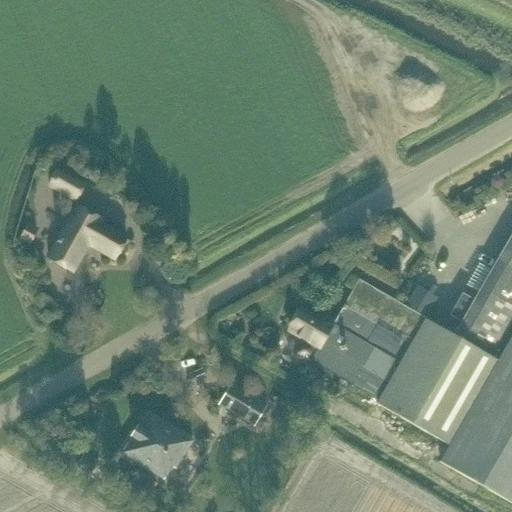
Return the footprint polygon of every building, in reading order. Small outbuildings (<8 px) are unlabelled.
[(75,203),(86,183),(56,167),(46,187),(75,203)] [(74,205),(47,258),(73,273),(89,245),(115,260),(126,239),(101,225),(102,221),(74,205)] [(31,245),(39,232),(28,226),(21,239),(31,245)] [(511,506),(511,237),(454,337),(424,321),(432,310),(412,298),(406,308),(359,280),(332,327),(302,310),(290,332),(308,341),(304,346),(301,345),(298,348),(296,351),(295,354),(296,357),(298,358),(299,359),(303,359),(306,358),(311,360),(380,399),(377,405),(449,446),(440,464),(511,506)] [(219,406),(254,428),(268,406),(232,383),(219,406)] [(176,470),(193,443),(150,414),(139,429),(138,429),(132,438),(133,438),(123,454),(164,481),(172,467),(176,470)] [(99,461),(86,453),(77,466),(90,475),(99,461)]
